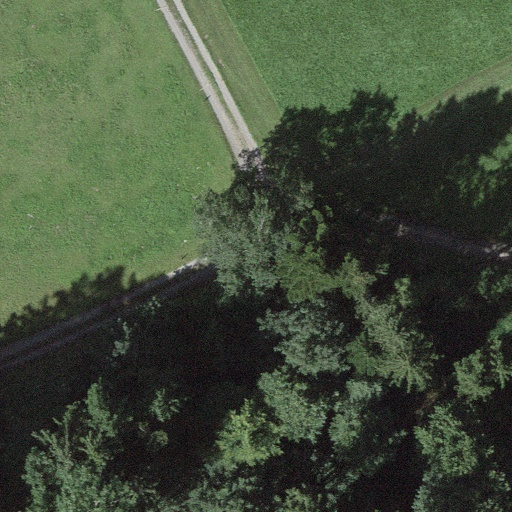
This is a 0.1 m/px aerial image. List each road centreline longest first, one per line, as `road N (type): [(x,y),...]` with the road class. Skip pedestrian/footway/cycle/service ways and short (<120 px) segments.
road 1 (track): [(0,344),(279,214)]
road 2 (track): [(279,214),(165,0)]
road 3 (track): [(511,253),(365,222),(279,214)]
